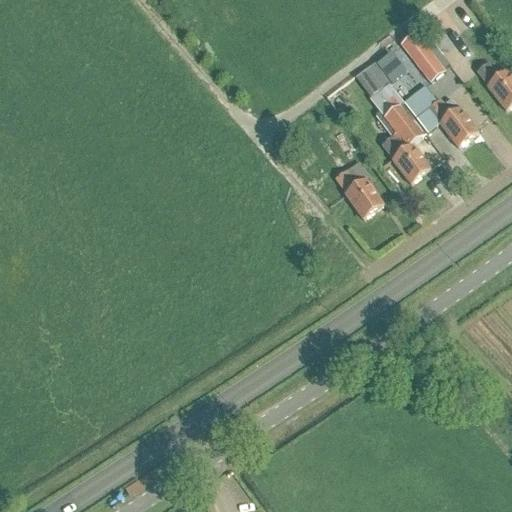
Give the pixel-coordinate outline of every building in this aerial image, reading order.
[(457,14),(437,20),(442,35),(462,29),(457,14)] [(446,76),(416,38),(402,49),(401,48),(388,58),(400,73),(413,64),(431,88),(446,76)] [(507,116),(511,111),(511,80),(497,61),(478,76),(489,90),(488,91),(507,116)] [(393,164),(412,190),(432,174),(413,149),(425,139),(403,109),(401,110),(387,91),(371,104),(385,122),(381,125),(393,142),(383,149),(394,164),(393,164)] [(444,110),(439,105),(430,112),(441,127),(440,128),(459,153),(479,137),(460,113),(458,114),(450,104),(444,110)] [(358,168),(354,170),(336,183),(347,198),(346,199),(364,224),(384,210),(366,184),(369,182),(358,168)]
